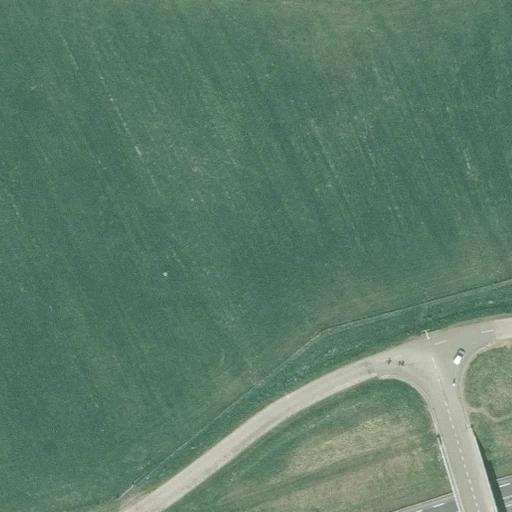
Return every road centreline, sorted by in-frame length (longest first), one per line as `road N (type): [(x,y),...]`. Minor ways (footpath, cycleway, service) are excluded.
road 1 (unclassified): [(137,511),(299,399),(374,362),(428,347)]
road 2 (unclassified): [(477,511),(428,347)]
